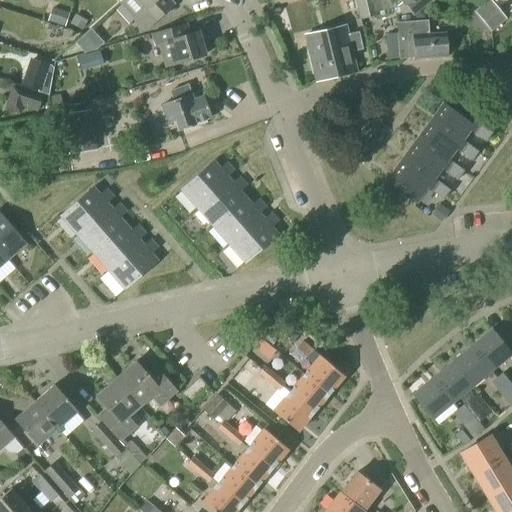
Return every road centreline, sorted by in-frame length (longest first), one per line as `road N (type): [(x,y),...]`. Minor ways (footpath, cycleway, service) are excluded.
road 1 (residential): [(338,272),(0,345)]
road 2 (residential): [(511,76),(483,65),(435,67),(279,107)]
road 3 (residential): [(338,272),(279,107)]
road 4 (residential): [(511,245),(338,272)]
road 5 (residential): [(387,413),(338,272)]
road 6 (residential): [(285,511),(344,433),(387,413)]
